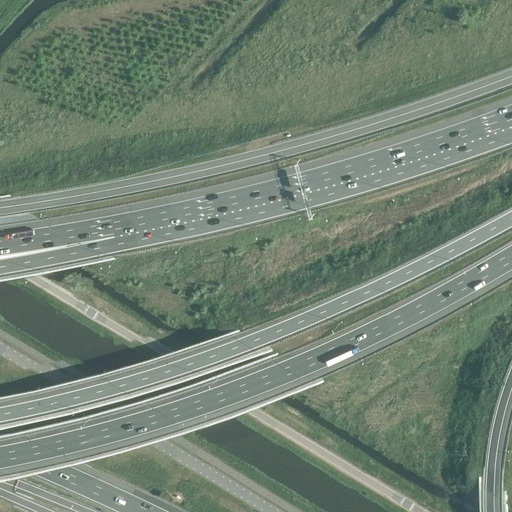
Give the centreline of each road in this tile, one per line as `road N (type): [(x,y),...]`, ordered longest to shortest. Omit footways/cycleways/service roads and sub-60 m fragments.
road 1 (motorway): [(0,456),(137,424),(288,371),(511,256)]
road 2 (motorway): [(0,416),(245,345),(511,214)]
road 3 (tertiary): [(0,258),(420,511)]
road 4 (unknown): [(422,106),(193,175),(0,213)]
road 5 (motorway): [(511,125),(303,191),(123,232)]
road 6 (secondary): [(270,511),(0,349)]
road 7 (motorway): [(139,511),(0,450)]
road 8 (motorway): [(492,511),(497,431),(511,384)]
road 9 (motorway): [(123,232),(95,248),(0,266)]
road 10 (motorway): [(123,232),(0,244)]
